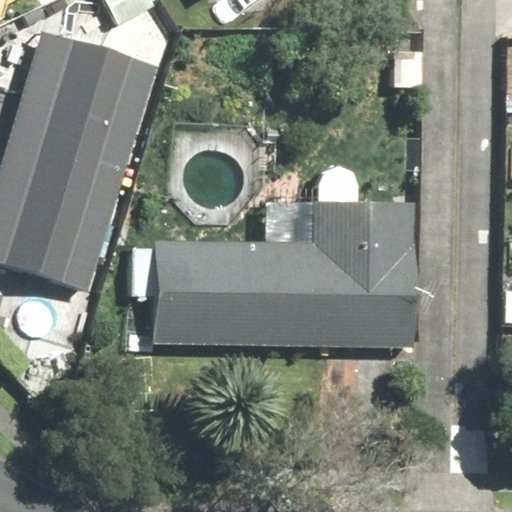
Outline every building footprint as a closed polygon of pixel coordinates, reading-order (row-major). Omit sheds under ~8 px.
[(0,0),(0,13),(23,0),(0,0)] [(151,0),(103,0),(119,29),(156,8),(151,0)] [(0,79),(19,85),(0,146),(0,265),(87,292),(164,50),(43,12),(37,29),(5,19),(0,33),(0,79)] [(156,228),(154,336),(419,341),(422,197),(312,195),(312,231),(156,228)] [(511,290),(503,290),(500,339),(511,339),(511,290)]
